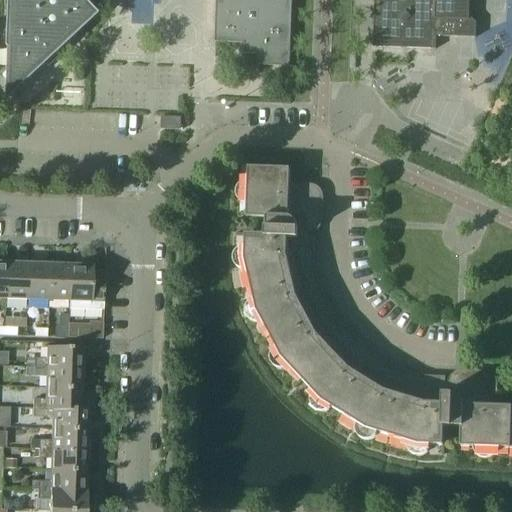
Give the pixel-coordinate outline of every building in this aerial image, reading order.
[(8,0),(7,47),(10,47),(9,71),(2,77),(15,90),(48,59),(57,60),(57,51),(89,21),(90,20),(90,7),(90,6),(83,0),(8,0)] [(216,0),(214,43),(245,44),(245,53),(243,53),(243,54),(257,55),(257,64),(256,66),(289,67),(291,0),(216,0)] [(374,0),(373,48),(435,50),(435,37),(457,38),(475,38),(476,24),(466,14),(466,0),(374,0)] [(180,130),(180,118),(161,118),(161,130),(180,130)] [(289,184),(290,169),(248,168),(246,218),(266,218),(265,236),(245,235),(245,259),(257,312),(282,359),(322,402),(367,430),(418,445),(443,446),(443,426),(461,427),(460,447),(511,449),(511,448),(511,406),(497,406),(497,388),(497,382),(495,377),(491,373),(485,372),(463,371),(462,384),(445,383),(445,377),(422,376),(398,369),(368,351),(335,316),(319,285),(314,262),(314,238),(308,237),(309,220),(322,220),(323,198),(321,193),(318,188),(313,185),(308,185),(289,184)] [(26,300),(27,264),(6,264),(5,299),(26,300)] [(47,301),(48,265),(27,264),(26,300),(47,301)] [(69,302),(70,266),(48,265),(47,301),(69,302)] [(69,302),(68,309),(102,311),(104,279),(92,278),(92,266),(70,266),(69,302)] [(54,327),(54,338),(66,339),(67,327),(54,327)] [(4,336),(16,336),(16,328),(4,328),(4,336)] [(46,337),(46,329),(34,329),(34,337),(46,337)] [(77,339),(89,339),(89,331),(77,331),(77,339)] [(25,368),(83,370),(83,359),(81,359),(82,348),(43,347),(43,348),(47,348),(47,358),(34,358),(34,367),(25,367),(25,368)] [(82,380),(83,370),(25,368),(24,376),(54,376),(54,389),(80,390),(80,380),(82,380)] [(80,409),(80,390),(54,389),(53,400),(33,400),(33,409),(80,410),(80,409)] [(87,409),(80,409),(80,410),(33,409),(32,417),(52,417),(52,430),(86,431),(87,409)] [(86,441),(86,431),(52,430),(51,441),(30,440),(30,449),(38,449),(38,450),(88,451),(88,441),(86,441)] [(87,462),(88,451),(38,450),(38,458),(50,458),(50,470),(85,472),(85,462),(87,462)] [(15,468),(15,460),(3,460),(3,468),(15,468)] [(84,491),(85,472),(50,470),(50,482),(30,481),(30,490),(84,492),(84,491)] [(84,511),(85,491),(84,491),(84,492),(30,490),(37,490),(36,499),(49,499),(49,511),(73,511),(84,511)]
